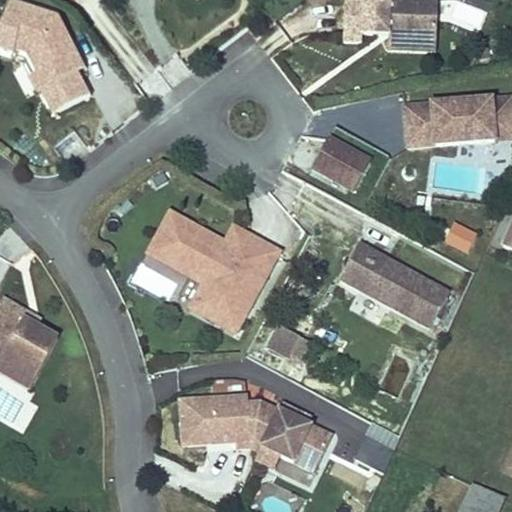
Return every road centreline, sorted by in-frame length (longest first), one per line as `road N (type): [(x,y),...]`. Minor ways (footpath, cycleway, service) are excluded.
road 1 (residential): [(136,511),(121,362),(93,289),(49,225)]
road 2 (unclassified): [(49,225),(162,133),(248,117)]
